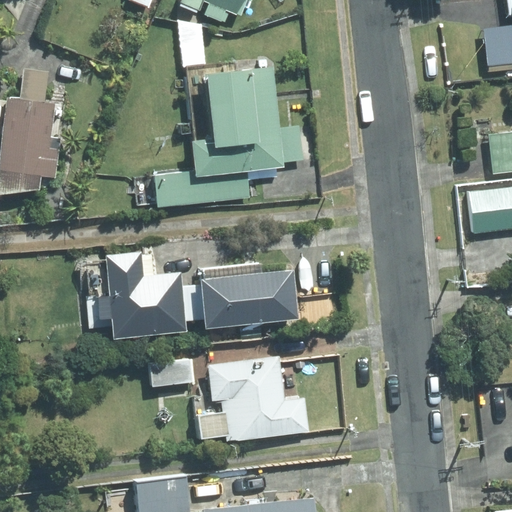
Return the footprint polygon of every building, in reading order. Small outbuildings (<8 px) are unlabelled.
[(202,0),(240,16),(247,0),(202,0)] [(280,123),(273,63),(205,70),(213,136),(194,138),(198,167),(156,171),(159,205),(249,195),(246,167),(285,163),(284,157),(303,155),(299,122),(280,123)] [(44,101),(46,71),(21,69),(19,98),(6,97),(0,169),(0,191),(40,194),(42,177),(54,178),(56,150),(50,149),(53,102),(44,101)] [(469,230),(511,224),(511,182),(464,188),(469,230)] [(143,276),(140,252),(104,256),(108,293),(83,296),(87,329),(112,325),(114,340),(186,333),(179,272),(143,276)] [(256,272),(255,261),(198,268),(199,279),(196,279),(201,328),(292,319),(287,269),(256,272)] [(225,441),(307,432),(303,397),(283,399),(278,356),(207,364),(211,394),(192,396),(196,439),(225,435),(225,441)] [(151,385),(191,380),(189,357),(148,362),(151,385)] [(183,511),(180,475),(132,480),(135,511),(183,511)] [(311,511),(310,498),(186,511),(311,511)]
